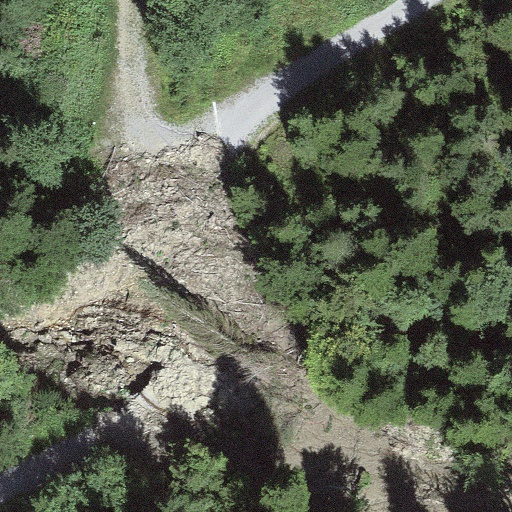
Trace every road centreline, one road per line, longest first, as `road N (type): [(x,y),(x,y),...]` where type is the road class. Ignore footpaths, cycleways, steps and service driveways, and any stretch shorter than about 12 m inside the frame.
road 1 (track): [(0,490),(142,408),(165,386),(198,306),(199,197),(218,150),(259,105),(416,0)]
road 2 (track): [(199,197),(147,142),(135,117),(127,0)]
